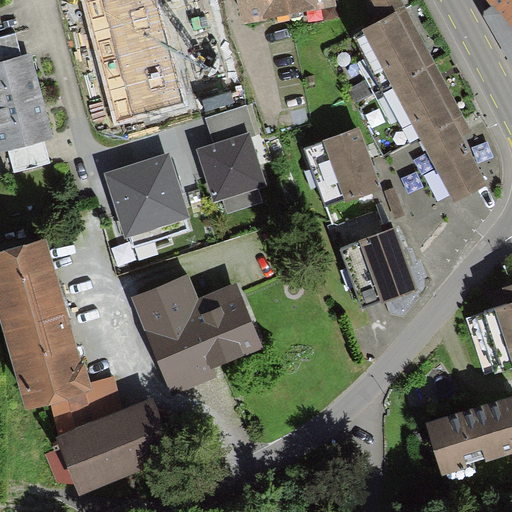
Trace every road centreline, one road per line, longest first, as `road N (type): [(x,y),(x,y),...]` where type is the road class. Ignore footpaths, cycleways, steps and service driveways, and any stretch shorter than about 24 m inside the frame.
road 1 (unclassified): [(511,237),(350,409),(242,476),(159,511)]
road 2 (secondary): [(454,0),(511,111)]
